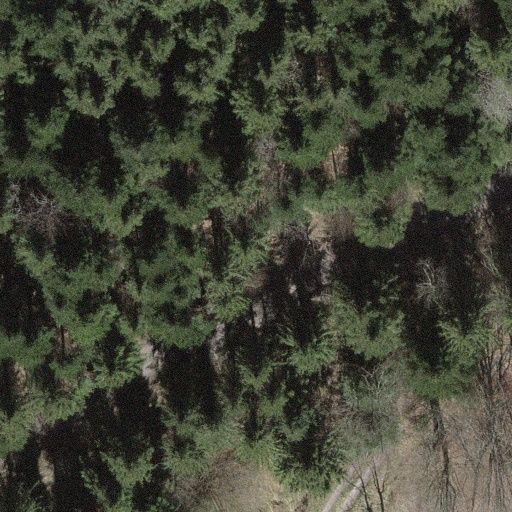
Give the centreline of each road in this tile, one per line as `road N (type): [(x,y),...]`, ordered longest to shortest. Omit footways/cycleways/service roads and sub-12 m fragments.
road 1 (track): [(511,165),(99,389),(0,457)]
road 2 (track): [(342,511),(390,434),(511,312)]
